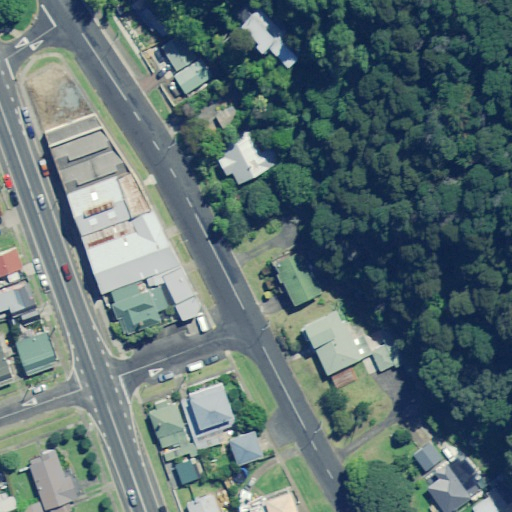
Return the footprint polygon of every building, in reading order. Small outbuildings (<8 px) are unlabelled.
[(289,65),(305,48),(259,6),(242,25),(257,38),(254,42),(263,50),(268,44),(289,65)] [(169,56),(176,68),(172,70),(186,94),(213,78),(200,57),(197,59),(196,58),(184,37),(160,52),(164,59),(169,56)] [(226,99),(207,107),(216,126),(234,118),(226,99)] [(98,113),(43,133),(67,195),(132,171),(98,113)] [(261,151),(249,128),(222,141),(228,153),(218,158),(226,173),(232,170),(238,182),(279,162),(271,146),(261,151)] [(132,171),(67,195),(83,237),(154,208),(132,171)] [(0,184),(0,215),(10,212),(0,184)] [(168,218),(89,248),(106,293),(115,289),(151,276),(168,269),(185,263),(168,218)] [(16,248),(0,254),(0,275),(23,267),(16,248)] [(313,271),(302,248),(274,262),(295,303),(330,286),(321,267),(313,271)] [(212,310),(185,263),(168,269),(187,321),(212,310)] [(170,325),(151,276),(115,289),(123,310),(129,308),(139,336),(170,325)] [(12,317),(38,307),(28,282),(0,292),(0,311),(9,308),(12,317)] [(327,369),(370,350),(349,303),(306,322),(327,369)] [(402,361),(387,329),(366,338),(373,353),(363,358),(371,376),(402,361)] [(58,364),(46,332),(17,342),(28,375),(58,364)] [(0,385),(14,380),(0,340),(0,385)] [(205,433),(237,422),(222,381),(188,393),(190,397),(181,400),(194,437),(205,433)] [(194,451),(175,401),(149,411),(162,447),(164,451),(167,460),(194,451)] [(264,455),(255,430),(230,439),(239,464),(264,455)] [(443,458),(430,441),(414,454),(426,470),(443,458)] [(65,477),(56,450),(29,460),(47,511),(66,511),(72,510),(69,500),(78,497),(71,476),(65,477)] [(463,485),(449,464),(436,473),(439,477),(427,485),(445,511),(450,511),(481,491),(472,478),(463,485)] [(511,502),(511,477),(498,489),(510,505),(511,502)] [(264,511),(298,511),(291,490),(266,498),(270,510),(264,511)] [(1,511),(17,507),(12,491),(0,495),(0,508),(1,511)] [(190,511),(219,511),(214,495),(188,504),(190,511)] [(495,511),(499,510),(489,496),(474,507),(476,511),(495,511)] [(43,511),(40,502),(22,508),(23,511),(43,511)]
